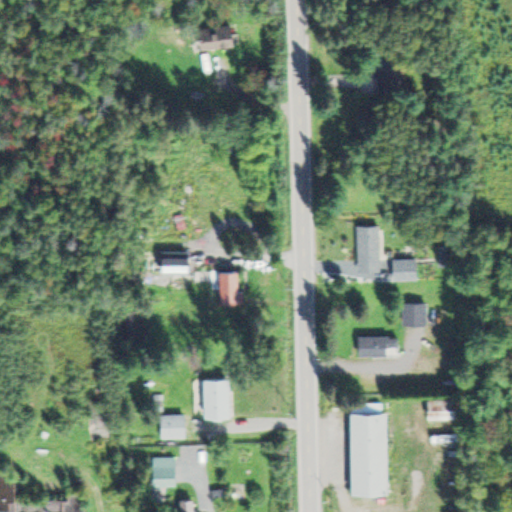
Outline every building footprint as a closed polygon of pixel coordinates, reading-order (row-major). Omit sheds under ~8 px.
[(240,40),(239,22),(208,24),(209,42),(240,40)] [(384,261),(384,224),(365,224),(365,261),(384,261)] [(423,256),(400,257),(401,275),(423,275),(423,256)] [(193,257),(169,257),(169,270),(193,270),(193,257)] [(244,294),(244,267),(231,267),(231,294),(244,294)] [(412,302),(412,320),(433,320),(433,302),(412,302)] [(403,351),(403,333),(365,333),(365,351),(403,351)] [(234,413),(234,374),(209,374),(209,413),(234,413)] [(394,405),(359,406),(362,487),(396,486),(394,405)] [(167,414),(167,435),(189,435),(189,414),(167,414)] [(159,484),(181,484),(181,455),(159,455),(159,484)] [(93,511),(90,511),(82,511),(82,497),(30,500),(30,511),(27,511),(18,511),(16,474),(0,475),(0,488),(1,511),(93,511)] [(197,511),(197,499),(187,499),(187,511),(197,511)]
